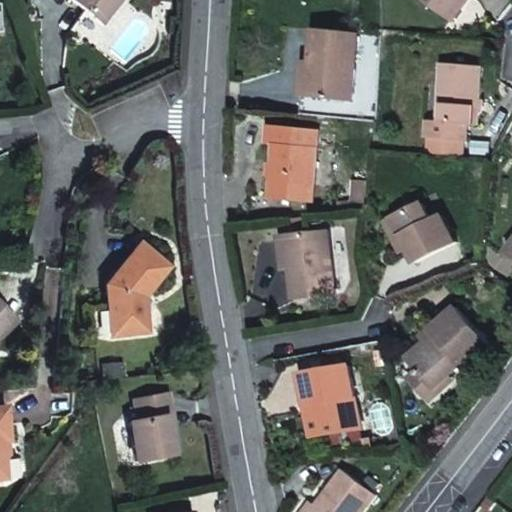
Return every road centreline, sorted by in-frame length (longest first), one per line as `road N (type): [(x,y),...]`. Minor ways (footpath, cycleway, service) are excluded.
road 1 (tertiary): [(211,0),(204,187),(258,511)]
road 2 (tertiary): [(428,511),(511,405)]
